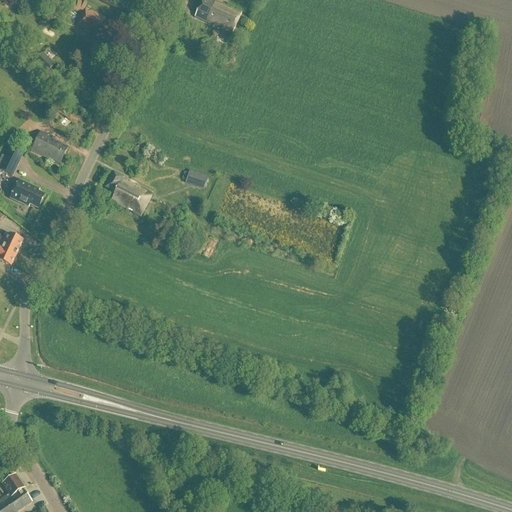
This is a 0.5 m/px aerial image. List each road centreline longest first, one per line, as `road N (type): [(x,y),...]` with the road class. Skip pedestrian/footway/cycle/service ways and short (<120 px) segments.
road 1 (primary): [(511,511),(16,382)]
road 2 (unclassified): [(16,382),(27,290),(166,0)]
